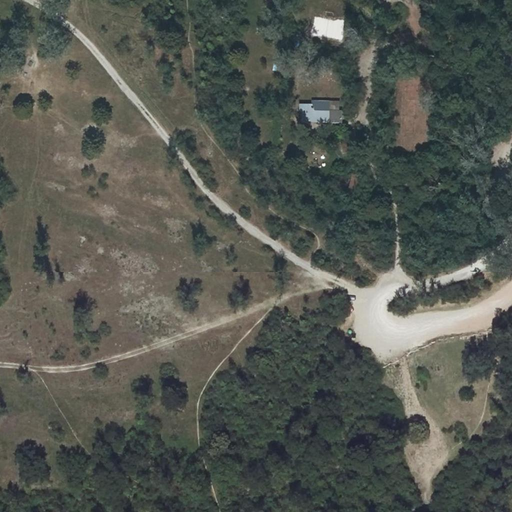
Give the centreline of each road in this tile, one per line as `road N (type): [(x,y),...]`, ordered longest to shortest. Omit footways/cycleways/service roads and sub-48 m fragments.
road 1 (track): [(277,301),(212,332),(105,364),(34,370)]
road 2 (track): [(511,248),(479,271),(423,285),(393,278)]
